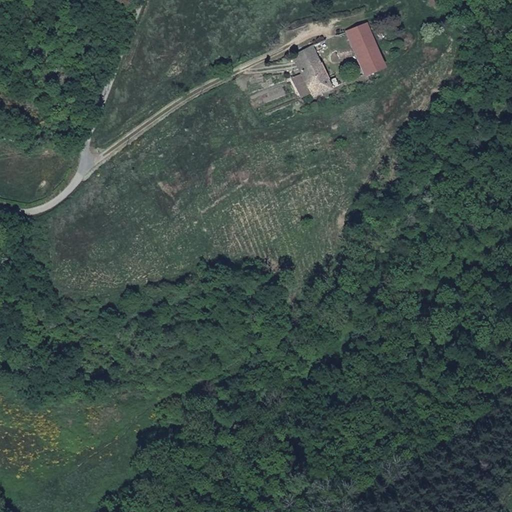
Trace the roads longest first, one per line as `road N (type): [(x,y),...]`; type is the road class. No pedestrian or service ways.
road 1 (track): [(87,162),(211,83),(398,0)]
road 2 (residential): [(87,162),(94,115),(139,0)]
